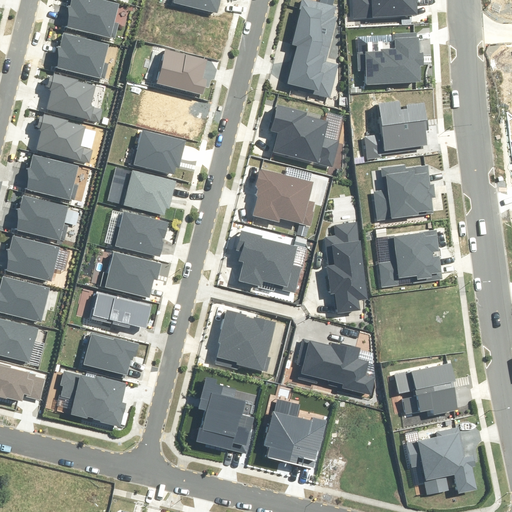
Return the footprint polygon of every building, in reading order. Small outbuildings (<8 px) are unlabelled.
[(67,4),(62,27),(111,38),(119,4),(102,0),(71,0),(70,5),(67,4)] [(175,0),(175,3),(217,14),(220,0),(175,0)] [(336,6),(309,0),(301,0),(292,44),(297,46),(288,83),(297,85),(295,90),(329,98),(338,66),(326,61),(337,17),(334,17),(336,6)] [(351,0),(353,19),(418,17),(417,0),(351,0)] [(231,32),(239,13),(225,8),(218,27),(231,32)] [(359,54),(360,70),(367,69),(367,84),(422,81),(421,66),(424,66),(424,53),(421,53),(419,31),(393,32),(394,48),(381,49),(381,53),(359,54)] [(58,45),(53,68),(102,79),(110,45),(64,34),(61,46),(58,45)] [(156,83),(203,94),(206,81),(203,80),(208,59),(164,49),(156,83)] [(52,89),(48,107),(97,120),(100,111),(88,108),(94,85),(79,81),(79,79),(54,72),(53,76),(51,75),(47,88),(52,89)] [(363,134),(366,160),(382,158),(382,155),(424,149),(423,146),(427,146),(425,131),(428,131),(424,101),(408,103),(408,109),(400,110),(399,101),(378,103),(382,132),(363,134)] [(305,112),(275,105),(268,131),(274,133),(270,152),(332,167),(337,144),(321,140),(325,122),(303,117),(305,112)] [(43,129),(38,149),(89,162),(92,150),(80,147),(86,127),(68,122),(68,120),(45,114),(44,116),(40,115),(37,127),(43,129)] [(180,168),(186,140),(141,130),(133,165),(174,174),(176,167),(180,168)] [(26,166),(21,189),(70,200),(78,166),(32,155),(29,167),(26,166)] [(377,223),(434,216),(432,197),(435,197),(434,185),(428,186),(426,168),(406,170),(405,164),(380,167),(382,179),(385,178),(386,188),(373,190),(377,223)] [(256,196),(258,197),(254,215),(278,221),(279,217),(309,224),(315,202),(309,200),(314,180),(259,166),(254,188),(258,189),(256,196)] [(179,179),(133,168),(124,203),(165,214),(166,208),(171,209),(179,179)] [(17,206),(11,229),(60,240),(68,205),(22,195),(20,206),(17,206)] [(169,223),(123,211),(115,245),(160,256),(164,241),(162,240),(162,238),(165,238),(169,223)] [(358,224),(336,226),(338,238),(327,239),(330,264),(327,264),(330,294),(335,294),(337,314),(361,311),(359,299),(366,298),(358,224)] [(262,236),(240,230),(235,250),(241,252),(239,261),(244,262),(240,281),(297,294),(304,266),(294,264),(298,247),(262,238),(262,236)] [(438,250),(435,230),(393,235),(396,259),(379,262),(382,287),(444,280),(441,255),(433,256),(432,251),(438,250)] [(8,248),(3,271),(52,282),(60,248),(14,237),(11,249),(8,248)] [(101,286),(150,297),(154,280),(158,281),(162,263),(113,252),(108,274),(104,273),(101,286)] [(0,289),(0,311),(41,323),(51,289),(4,276),(0,289)] [(152,304),(97,292),(91,319),(131,328),(131,325),(147,328),(152,304)] [(276,322),(227,310),(219,344),(221,344),(216,364),(237,369),(238,364),(268,371),(272,357),(267,356),(276,322)] [(38,330),(0,319),(0,354),(29,363),(38,330)] [(139,344),(91,332),(83,364),(126,375),(130,360),(135,361),(139,344)] [(297,379),(317,383),(318,378),(343,383),(342,389),(370,395),(373,378),(363,376),(367,362),(357,360),(360,347),(334,342),(333,346),(301,339),(296,364),(300,365),(297,379)] [(0,396),(22,402),(24,396),(39,400),(44,381),(33,378),(34,374),(0,364),(0,396)] [(450,365),(396,376),(400,392),(412,390),(413,397),(400,399),(404,416),(432,410),(433,416),(459,411),(450,365)] [(94,379),(63,371),(59,385),(63,386),(61,397),(75,400),(71,415),(121,427),(126,404),(121,402),(126,383),(95,375),(94,379)] [(216,380),(206,378),(199,407),(206,408),(201,426),(197,425),(193,441),(247,454),(256,419),(243,416),(247,402),(232,399),(234,391),(214,386),(216,380)] [(302,403),(275,397),(264,444),(270,446),(268,457),(317,469),(328,421),(313,417),(312,420),(299,417),(302,403)] [(436,432),(437,437),(407,443),(412,468),(422,465),(428,495),(451,490),(448,475),(453,472),(458,495),(478,491),(473,468),(477,468),(474,455),(466,457),(460,427),(436,432)]
